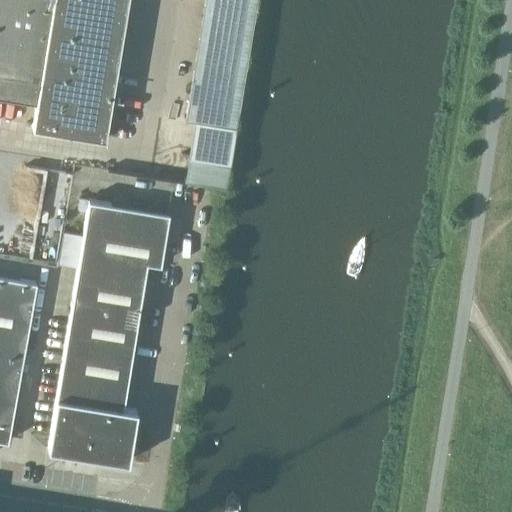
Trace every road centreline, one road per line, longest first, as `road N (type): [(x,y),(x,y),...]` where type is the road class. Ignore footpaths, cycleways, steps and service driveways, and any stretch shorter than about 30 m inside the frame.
road 1 (unclassified): [(431,511),(511,0)]
road 2 (unclassified): [(138,511),(152,490),(204,195)]
